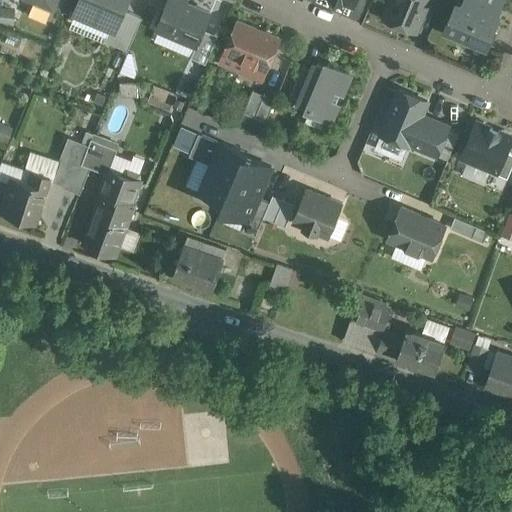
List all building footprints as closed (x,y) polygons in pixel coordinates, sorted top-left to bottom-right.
[(127,0),(80,0),(75,13),(110,28),(115,29),(124,8),(127,0)] [(210,12),(181,0),(168,0),(157,27),(196,44),(203,28),(210,12)] [(427,0),(389,0),(391,4),(385,16),(416,29),(427,0)] [(457,0),(456,0),(452,11),(445,29),(453,32),(453,33),(476,42),(488,47),(496,27),(494,26),(500,13),(498,12),(502,0),(464,0),(463,2),(457,0)] [(142,16),(124,8),(115,29),(110,28),(106,39),(128,49),(142,16)] [(280,37),(237,19),(225,50),(268,68),(280,37)] [(218,34),(203,28),(196,44),(191,56),(206,62),(218,34)] [(268,68),(225,50),(218,65),(261,83),(268,68)] [(326,65),(317,62),(314,69),(302,99),(301,100),(310,104),(308,109),(329,118),(349,71),(328,62),(326,65)] [(314,69),(303,64),(291,94),(302,99),(314,69)] [(392,106),(420,117),(422,113),(420,109),(422,104),(426,103),(428,99),(400,87),(392,106)] [(276,97),(254,88),(245,110),(267,119),(276,97)] [(420,117),(392,106),(381,131),(409,143),(410,141),(438,152),(449,125),(433,118),(431,122),(420,117)] [(511,135),(511,134),(477,120),(462,155),(497,169),(506,149),(511,135)] [(118,146),(92,136),(82,161),(108,171),(110,166),(118,146)] [(222,139),(201,188),(201,189),(225,199),(226,200),(245,153),(246,153),(248,149),(222,139)] [(511,165),(511,151),(506,149),(497,169),(497,171),(508,176),(511,165)] [(272,164),(246,153),(245,153),(226,200),(225,199),(222,205),(250,217),(272,164)] [(123,171),(110,166),(108,171),(101,189),(103,190),(135,201),(133,200),(141,179),(140,171),(128,167),(123,171)] [(26,179),(9,174),(0,201),(0,210),(30,220),(46,174),(29,168),(26,179)] [(74,171),(66,189),(76,194),(84,175),(74,171)] [(341,202),(308,188),(294,219),(328,233),(341,202)] [(103,190),(85,240),(116,252),(135,201),(103,190)] [(295,202),(273,192),(264,215),(286,224),(295,202)] [(445,224),(402,206),(389,236),(432,254),(445,224)] [(511,208),(502,231),(511,235),(511,208)] [(488,229),(455,215),(451,226),(484,240),(488,229)] [(194,248),(185,245),(174,275),(184,278),(194,248)] [(222,258),(194,248),(184,278),(211,288),(222,258)] [(293,266),(278,261),(269,285),(284,290),(293,266)] [(385,302),(361,293),(353,314),(378,323),(385,302)] [(446,339),(408,326),(405,333),(385,326),(378,345),(399,352),(398,353),(436,366),(446,339)] [(488,345),(476,341),(468,364),(480,368),(488,345)] [(511,353),(498,349),(487,381),(511,390),(511,353)]
